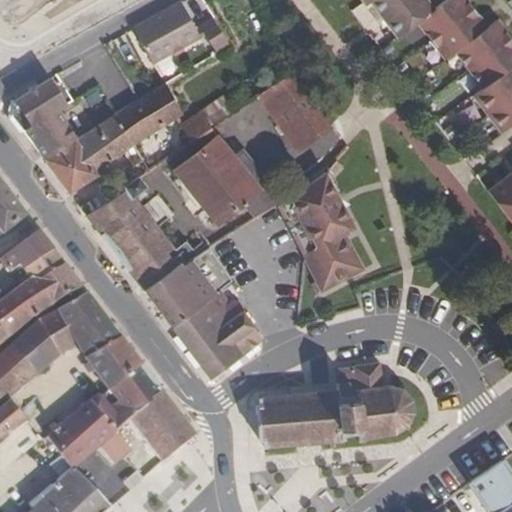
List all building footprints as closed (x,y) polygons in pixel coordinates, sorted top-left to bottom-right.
[(3,0),(0,2),(0,73),(34,53),(33,51),(108,6),(104,0),(55,0),(46,6),(41,0),(3,0)] [(426,0),(360,0),(363,3),(367,0),(370,0),(397,36),(417,21),(436,46),(472,7),(466,0),(444,0),(433,9),(426,0)] [(174,4),(126,29),(145,64),(193,40),(174,4)] [(511,38),(497,19),(487,26),(472,7),(436,46),(445,58),(455,51),(483,88),(473,95),(501,132),(511,123),(511,38)] [(209,20),(197,29),(212,50),(225,42),(209,20)] [(296,75),(291,68),(259,91),(296,142),(306,135),(327,121),(296,75)] [(12,99),(9,115),(33,145),(42,158),(74,138),(57,108),(65,104),(49,77),(12,99)] [(174,106),(159,83),(74,138),(42,158),(68,191),(95,173),(93,170),(175,115),(182,109),(179,104),(174,106)] [(220,95),(199,109),(209,124),(230,110),(220,95)] [(200,111),(180,124),(190,139),(210,125),(200,111)] [(234,157),(217,135),(174,167),(216,221),(239,203),(251,218),(272,205),(279,199),(242,151),(234,157)] [(326,169),(334,161),(330,156),(322,164),(326,169)] [(360,264),(340,229),(350,224),(318,169),(316,171),(279,199),(272,205),(314,278),(310,280),(315,289),(360,264)] [(511,171),(487,190),(511,223),(511,171)] [(145,186),(138,175),(127,183),(120,188),(121,192),(87,215),(143,288),(182,259),(184,262),(194,255),(184,243),(174,248),(135,194),(145,186)] [(127,183),(122,176),(78,204),(87,215),(121,192),(120,188),(127,183)] [(22,213),(0,184),(0,231),(0,232),(22,213)] [(48,247),(35,230),(0,256),(0,261),(7,270),(17,264),(20,268),(48,247)] [(48,247),(20,268),(28,278),(57,259),(48,247)] [(229,279),(205,247),(194,255),(184,262),(182,259),(143,288),(171,325),(218,290),(217,289),(229,279)] [(57,259),(28,278),(39,292),(31,298),(39,308),(77,285),(57,259)] [(39,292),(28,278),(0,300),(0,337),(10,329),(18,323),(23,318),(32,312),(39,308),(31,298),(39,292)] [(222,296),(218,290),(171,325),(207,375),(259,337),(227,293),(222,296)] [(82,293),(50,310),(71,345),(81,358),(117,337),(82,293)] [(50,310),(44,314),(37,317),(32,322),(53,354),(71,345),(50,310)] [(53,354),(32,322),(19,333),(42,363),(53,354)] [(19,333),(7,344),(31,372),(42,363),(19,333)] [(117,337),(81,358),(104,389),(136,364),(117,337)] [(0,398),(31,372),(7,344),(0,350),(0,398)] [(332,387),(259,398),(258,405),(254,405),(256,437),(262,439),(262,445),(348,437),(348,433),(355,433),(355,435),(383,431),(386,431),(391,430),(396,428),(400,426),(404,422),(407,418),(409,414),(410,410),(411,405),(410,398),(409,395),(407,391),(404,386),(401,383),(397,380),(392,378),(387,377),(383,377),(377,378),(373,357),(349,359),(349,361),(334,364),(335,379),(332,379),(332,387)] [(158,392),(136,364),(104,389),(111,399),(105,404),(94,392),(45,435),(70,468),(96,445),(113,431),(126,419),(158,392)] [(126,419),(158,460),(190,434),(158,392),(126,419)] [(8,400),(0,407),(0,440),(25,421),(8,400)] [(128,450),(113,431),(96,445),(112,464),(121,456),(128,450)] [(511,511),(511,469),(503,457),(465,483),(485,511),(511,511)] [(113,511),(74,471),(30,511),(113,511)]
